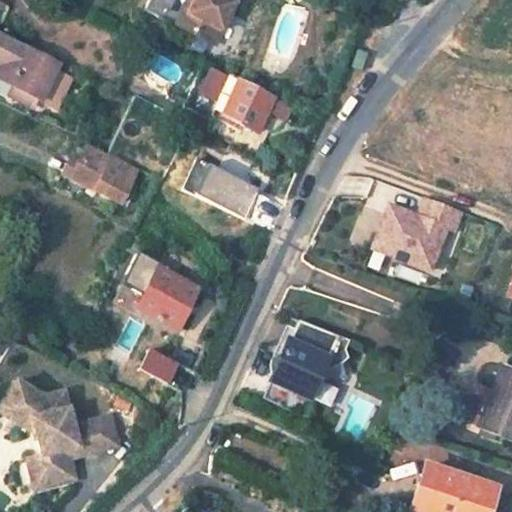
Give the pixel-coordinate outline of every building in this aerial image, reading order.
[(206,47),(229,0),(186,0),(171,30),(206,47)] [(4,42),(0,50),(0,80),(33,97),(48,63),(4,42)] [(367,53),(359,49),(352,66),(361,69),(367,53)] [(48,63),(33,97),(44,103),(60,70),(48,63)] [(206,69),(195,96),(214,104),(209,116),(256,136),(272,97),(206,69)] [(136,171),(75,141),(65,161),(57,176),(118,207),(136,171)] [(188,162),(177,188),(243,216),(254,190),(188,162)] [(415,218),(384,206),(368,251),(430,273),(445,231),(453,234),(460,214),(421,200),(415,218)] [(0,201),(0,229),(12,207),(0,201)] [(119,288),(112,301),(175,332),(196,288),(151,266),(136,296),(119,288)] [(511,273),(503,295),(511,298),(511,273)] [(265,385),(308,403),(317,380),(336,336),(295,320),(287,341),(284,340),(265,385)] [(336,336),(317,380),(320,377),(326,371),(334,363),(341,353),(346,342),(347,341),(336,336)] [(145,351),(135,371),(151,379),(161,358),(145,351)] [(161,358),(151,379),(165,385),(175,365),(161,358)] [(511,373),(502,369),(491,393),(498,395),(485,429),(511,440),(511,373)] [(14,382),(1,404),(31,420),(35,437),(39,456),(47,487),(73,480),(69,461),(66,451),(86,447),(88,456),(117,449),(111,420),(72,429),(64,394),(44,399),(14,382)] [(491,393),(477,426),(485,429),(498,395),(491,393)] [(31,420),(1,404),(0,406),(0,416),(35,437),(31,420)] [(66,451),(69,461),(88,456),(86,447),(66,451)] [(32,490),(47,487),(39,456),(25,459),(32,490)] [(423,465),(416,488),(423,491),(415,511),(486,511),(494,488),(423,465)] [(416,488),(407,511),(408,511),(415,511),(423,491),(416,488)]
